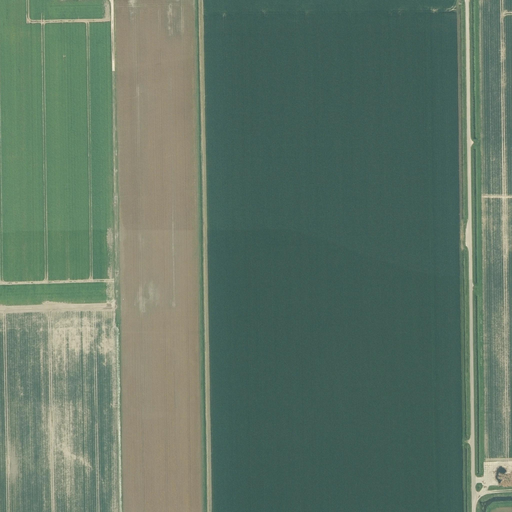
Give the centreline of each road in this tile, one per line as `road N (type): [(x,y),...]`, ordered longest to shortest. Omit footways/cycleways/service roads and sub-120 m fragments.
road 1 (unclassified): [(473,511),(467,0)]
road 2 (track): [(112,0),(117,323)]
